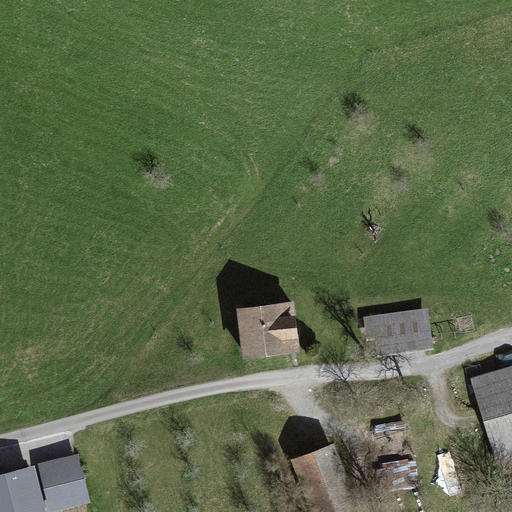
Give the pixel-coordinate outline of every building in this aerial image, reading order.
[(295,301),(237,308),(243,359),(301,352),(295,301)] [(428,310),(365,319),(371,357),(433,348),(428,310)] [(511,367),(472,379),(496,461),(511,456),(511,367)] [(376,420),(378,452),(409,451),(407,418),(376,420)] [(334,445),(290,462),(309,511),(346,511),(357,508),(334,445)] [(78,454),(39,464),(51,511),(90,501),(78,454)] [(45,511),(34,465),(0,474),(0,511),(45,511)]
